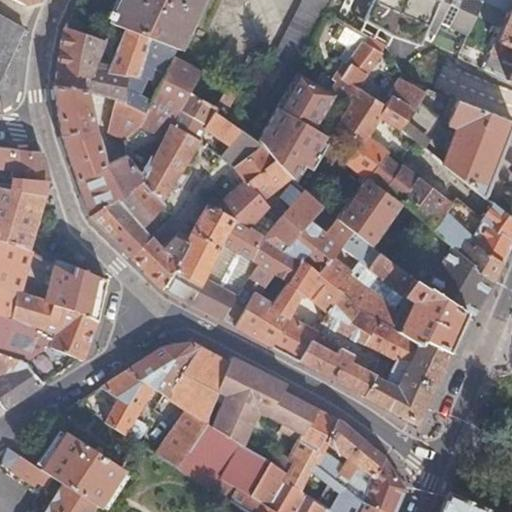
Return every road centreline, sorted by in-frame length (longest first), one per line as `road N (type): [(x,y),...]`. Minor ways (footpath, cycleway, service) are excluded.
road 1 (residential): [(147,304),(313,385),(440,469)]
road 2 (residential): [(45,129),(78,225),(147,304)]
road 3 (residential): [(147,304),(124,348),(0,428)]
road 4 (tertiary): [(440,469),(511,291)]
road 5 (residential): [(60,0),(38,72),(45,129)]
